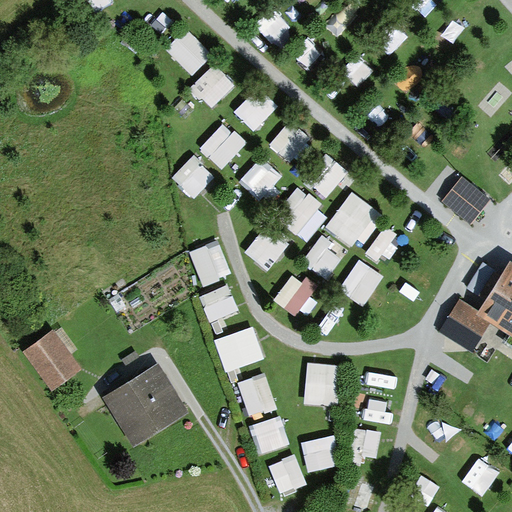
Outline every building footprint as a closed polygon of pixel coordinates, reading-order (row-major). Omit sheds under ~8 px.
[(166,45),(191,73),(213,53),(188,25),(166,45)] [(191,84),(211,106),(235,85),(216,63),(191,84)] [(259,85),(235,109),(254,129),(279,105),(259,85)] [(201,146),(223,166),(248,139),(225,119),(201,146)] [(293,120),(271,140),(290,160),(312,140),(293,120)] [(306,178),(327,196),(349,170),(328,152),(306,178)] [(194,196),(216,175),(195,153),(173,174),(194,196)] [(263,155),(240,177),(260,197),(283,174),(263,155)] [(491,198),(460,174),(441,199),(472,223),(491,198)] [(284,225),(306,233),(320,196),(298,188),(284,225)] [(352,245),(380,210),(354,190),(326,224),(352,245)] [(370,256),(394,264),(405,233),(381,225),(370,256)] [(271,227),(247,246),(266,269),(289,249),(271,227)] [(320,236),(304,259),(326,276),(343,254),(320,236)] [(203,283),(232,274),(221,238),(191,247),(203,283)] [(340,287),(365,304),(385,273),(361,256),(340,287)] [(511,257),(510,256),(500,271),(484,297),(476,310),(492,320),(511,332),(511,257)] [(484,297),(500,271),(483,261),(467,287),(484,297)] [(296,270),(275,297),(297,314),(318,288),(296,270)] [(232,283),(202,291),(209,319),(239,311),(232,283)] [(492,320),(476,310),(464,303),(458,299),(438,330),(472,351),(492,320)] [(228,371),(266,357),(253,323),(216,337),(228,371)] [(61,326),(55,331),(52,326),(22,347),(52,387),(81,366),(66,345),(72,341),(61,326)] [(132,444),(188,410),(158,360),(102,394),(132,444)] [(339,400),(340,362),(308,360),(306,399),(339,400)] [(237,380),(250,415),(279,405),(265,370),(237,380)] [(388,421),(391,399),(367,395),(364,417),(388,421)] [(251,421),(257,451),(289,444),(283,415),(251,421)] [(425,439),(446,449),(456,429),(435,419),(425,439)] [(362,427),(361,454),(379,455),(381,428),(362,427)] [(302,440),(310,470),(340,463),(332,433),(302,440)] [(277,493),(307,482),(296,452),(266,463),(277,493)] [(464,484),(489,493),(499,465),(474,457),(464,484)] [(357,476),(346,503),(367,511),(368,511),(380,485),(357,476)]
